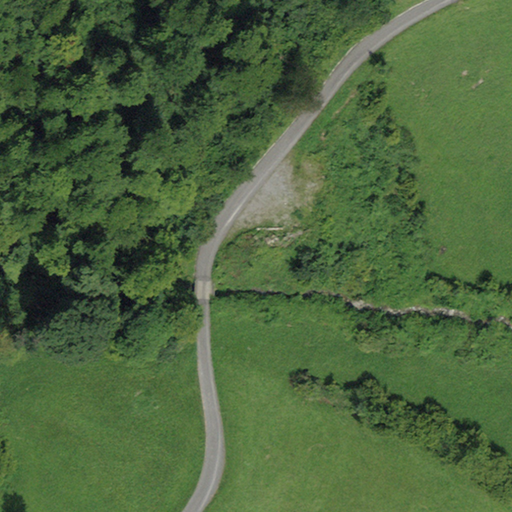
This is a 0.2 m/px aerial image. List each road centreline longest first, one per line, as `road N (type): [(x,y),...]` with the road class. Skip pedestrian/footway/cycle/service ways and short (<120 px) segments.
road 1 (unclassified): [(259,171),(226,211),(203,275),(216,448),(191,511)]
road 2 (track): [(443,0),(379,38),(259,171)]
